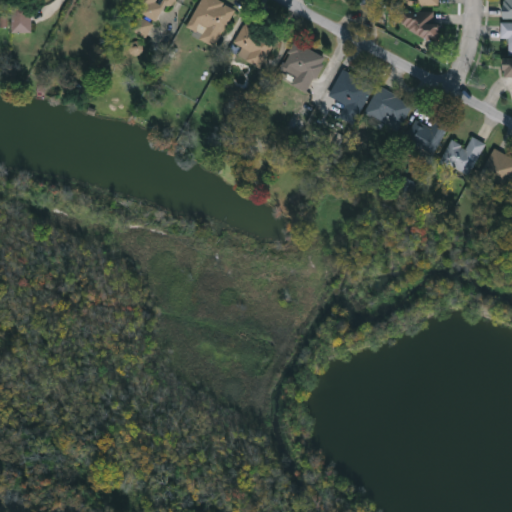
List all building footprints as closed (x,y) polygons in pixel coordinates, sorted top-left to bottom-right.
[(170,0),(159,23),(132,9),(136,0),(170,0)] [(215,44),(184,30),(198,0),(217,0),(233,7),(215,44)] [(511,0),(511,18),(502,18),(502,0),(511,0)] [(9,32),(9,6),(29,6),(29,32),(9,32)] [(401,34),(401,9),(433,9),(433,24),(436,24),(436,34),(401,34)] [(142,35),(133,28),(140,18),(150,26),(142,35)] [(239,47),(232,43),(244,20),(274,36),(258,67),(235,55),(239,47)] [(499,22),(511,22),(511,55),(507,55),(507,39),(499,39),(499,22)] [(294,75),(280,69),(292,41),(324,55),(308,93),(290,85),(294,75)] [(511,77),(502,77),(502,59),(511,59),(511,77)] [(328,96),(340,68),(372,82),(354,125),(338,118),(344,103),(328,96)] [(410,103),(396,130),(363,113),(377,86),(410,103)] [(427,160),(399,144),(414,119),(429,128),(434,118),(447,126),(427,160)] [(484,142),(467,175),(439,161),(450,139),(465,147),(470,136),(484,142)] [(511,157),(511,178),(505,192),(478,178),(493,148),(511,157)]
